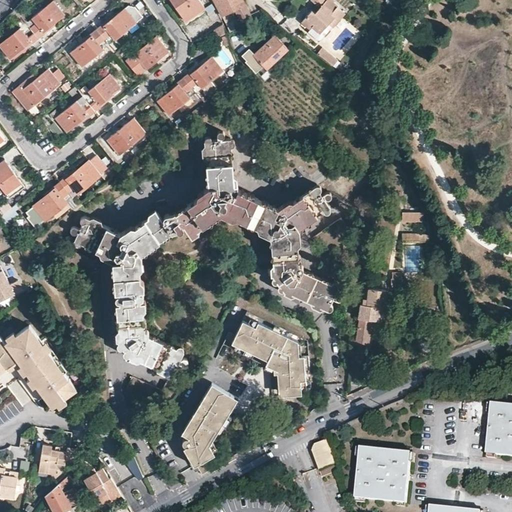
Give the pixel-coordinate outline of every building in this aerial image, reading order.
[(26,10),(19,4),(15,8),(18,11),(39,38),(53,27),(51,25),(65,14),(53,0),(29,20),(23,14),(25,13),(26,14),(26,10)] [(205,7),(200,0),(171,0),(186,21),(205,7)] [(250,14),(242,0),(213,0),(229,31),(240,26),(231,10),(235,8),(240,19),(250,14)] [(311,0),(317,5),(321,8),(316,14),(312,11),(302,23),(311,31),(314,27),(322,34),(329,25),(333,28),(345,14),(329,0),(311,0)] [(321,8),(317,5),(312,11),(316,14),(321,8)] [(96,28),(109,44),(136,22),(125,8),(111,19),(109,18),(96,28)] [(26,48),(39,38),(18,11),(12,17),(20,27),(0,43),(0,44),(11,58),(25,47),(26,48)] [(225,33),(221,26),(214,29),(218,37),(225,33)] [(319,37),(322,34),(314,27),(311,31),(319,37)] [(82,66),(109,44),(96,28),(84,38),(86,40),(70,52),(82,66)] [(266,68),(287,49),(274,34),(253,54),(249,49),(242,55),(247,60),(246,61),(255,71),(263,65),(266,68)] [(169,51),(156,36),(128,57),(129,59),(131,58),(141,71),(140,72),(141,73),(169,51)] [(338,59),(322,47),(317,55),(333,67),(333,66),(338,59)] [(184,76),(197,92),(202,87),(211,80),(223,70),(212,55),(198,67),(196,66),(184,76)] [(27,110),(62,82),(60,80),(65,76),(59,68),(54,72),(50,67),(35,79),(31,82),(28,78),(24,80),(28,85),(23,89),(19,85),(12,91),(27,110)] [(83,95),(95,110),(109,100),(107,98),(122,87),(110,73),(83,95)] [(169,114),(197,92),(184,76),(170,86),(172,88),(157,100),(169,114)] [(23,89),(28,85),(24,80),(19,85),(23,89)] [(218,89),(211,80),(202,87),(209,96),(218,89)] [(83,121),(95,110),(83,95),(56,117),(67,131),(81,119),(83,121)] [(135,116),(108,138),(120,153),(148,131),(147,130),(145,131),(134,118),(136,117),(135,116)] [(324,196),(317,186),(282,209),(236,187),(232,137),(223,138),(223,136),(226,136),(226,135),(227,133),(227,132),(225,130),(222,129),(221,130),(219,133),(219,138),(207,139),(211,189),(171,217),(170,215),(167,216),(166,218),(165,219),(166,221),(165,221),(158,211),(124,234),(86,216),(81,227),(76,225),(73,225),(71,227),(72,230),(73,231),(75,232),(76,232),(78,230),(79,231),(75,239),(114,257),(120,338),(117,338),(130,355),(132,353),(174,373),(178,362),(185,364),(187,364),(187,363),(189,359),(186,356),(184,357),(182,358),(180,358),(185,350),(145,331),(140,258),(143,258),(142,252),(178,228),(180,229),(182,229),(184,226),(183,224),(184,223),(191,233),(222,212),(226,214),(228,211),(267,230),(266,233),(272,236),(275,275),(273,275),(286,292),(287,291),(329,310),(334,300),(339,303),(342,302),(343,300),(344,299),(343,296),(341,295),(338,295),(337,297),(335,296),(340,287),(300,269),(297,230),(331,207),(325,199),(327,197),(328,199),(329,200),(333,199),(333,198),(333,196),(332,194),(331,193),(330,193),(328,193),(324,196)] [(197,173),(194,139),(181,140),(184,173),(197,173)] [(0,183),(15,204),(30,192),(5,157),(3,158),(4,159),(0,161),(0,183)] [(60,181),(73,196),(100,175),(89,160),(74,172),(73,170),(60,181)] [(66,201),(73,196),(60,181),(47,192),(48,194),(23,213),(34,227),(53,212),(66,201)] [(0,208),(4,213),(12,206),(7,200),(0,205),(0,208)] [(70,206),(66,201),(53,212),(57,217),(70,206)] [(4,213),(2,215),(5,222),(17,213),(12,206),(4,213)] [(424,212),(403,212),(403,222),(424,222),(424,212)] [(350,229),(342,218),(315,236),(323,247),(350,229)] [(419,233),(403,233),(402,242),(429,242),(429,234),(419,234),(419,233)] [(89,273),(95,261),(70,249),(64,261),(89,273)] [(0,300),(23,289),(18,279),(10,283),(0,263),(0,300)] [(407,278),(402,278),(401,271),(392,272),(393,278),(391,278),(392,290),(408,289),(407,278)] [(105,371),(98,273),(84,274),(91,372),(105,371)] [(385,317),(388,290),(377,289),(378,287),(369,286),(367,304),(360,303),(358,316),(360,317),(359,317),(356,344),(369,346),(370,339),(372,319),(380,320),(385,317)] [(311,392),(308,339),(248,309),(236,333),(230,330),(224,341),(231,344),(233,340),(268,358),(266,362),(274,366),(274,371),(277,371),(278,386),(286,385),(286,393),(311,392)] [(77,388),(23,316),(0,333),(0,364),(3,362),(6,367),(7,366),(15,361),(18,359),(13,352),(17,349),(25,359),(20,362),(37,385),(41,382),(49,392),(44,395),(52,406),(65,397),(77,388)] [(18,359),(20,362),(25,359),(17,349),(13,352),(18,359)] [(15,361),(7,366),(9,370),(17,364),(15,361)] [(11,374),(1,381),(4,385),(6,384),(8,385),(18,378),(15,374),(13,376),(11,374)] [(157,402),(162,390),(131,375),(126,386),(157,402)] [(166,381),(162,390),(172,394),(176,386),(166,381)] [(41,382),(37,385),(44,395),(49,392),(41,382)] [(212,455),(209,452),(231,408),(232,408),(239,396),(212,382),(185,434),(193,438),(191,438),(189,439),(187,441),(187,443),(188,445),(189,447),(190,447),(188,449),(196,464),(198,463),(204,473),(212,468),(207,458),(212,455)] [(511,405),(494,404),(488,453),(511,455),(511,405)] [(336,464),(328,441),(311,446),(319,470),(336,464)] [(66,451),(60,450),(55,449),(51,449),(52,445),(42,443),(38,471),(48,473),(49,467),(56,468),(57,462),(65,463),(65,461),(75,462),(77,449),(67,447),(66,451)] [(413,453),(363,447),(357,497),(408,503),(413,453)] [(21,461),(21,472),(29,472),(30,462),(21,461)] [(19,471),(10,470),(9,475),(5,474),(6,469),(6,467),(0,466),(0,491),(2,492),(1,495),(15,498),(17,483),(20,484),(21,475),(18,475),(19,471)] [(114,483),(111,477),(108,479),(102,468),(96,472),(90,476),(84,479),(95,498),(106,492),(111,501),(115,499),(113,495),(119,492),(114,483)] [(59,511),(82,501),(76,489),(64,494),(62,488),(72,478),(69,473),(47,493),(56,511),(54,511),(59,511)] [(101,507),(111,501),(106,492),(95,498),(101,507)]
